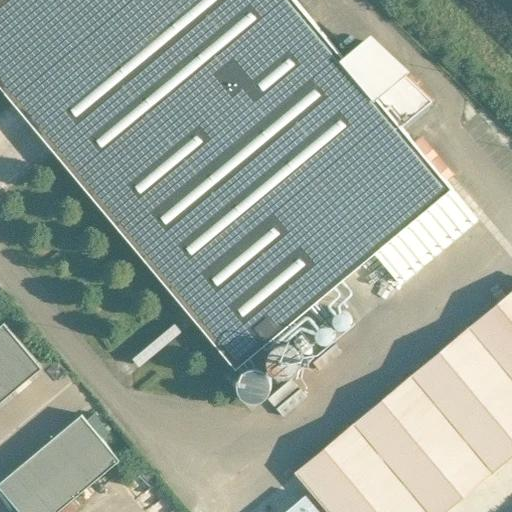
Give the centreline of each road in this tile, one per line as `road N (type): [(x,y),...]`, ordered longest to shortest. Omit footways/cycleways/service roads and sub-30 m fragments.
road 1 (unknown): [(0,243),(89,353),(146,400),(200,426),(244,434),(307,407),(462,284),(507,234),(511,212)]
road 2 (unknown): [(511,204),(486,137),(451,86),(412,40),(361,0)]
